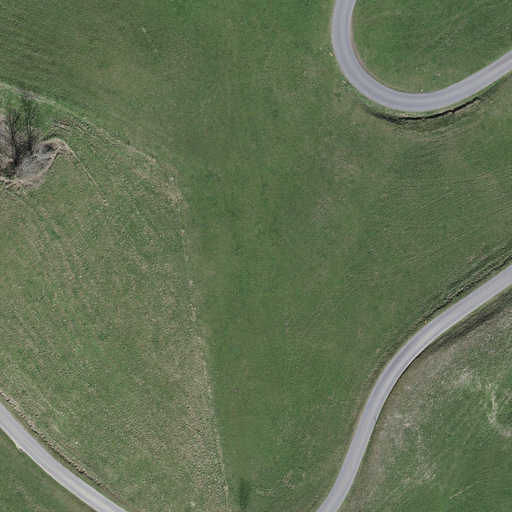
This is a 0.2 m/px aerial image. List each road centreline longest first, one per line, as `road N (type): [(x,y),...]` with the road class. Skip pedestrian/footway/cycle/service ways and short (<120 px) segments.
road 1 (unclassified): [(326,511),(402,356),(511,279)]
road 2 (unclassified): [(511,58),(445,98),(388,106),(354,76),(347,0)]
road 3 (unclassified): [(0,414),(33,452),(111,511)]
